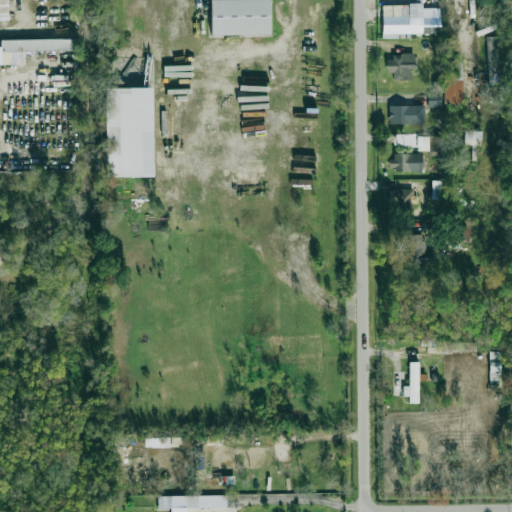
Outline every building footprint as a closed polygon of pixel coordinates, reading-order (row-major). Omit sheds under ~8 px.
[(0,0),(0,20),(8,21),(7,0),(0,0)] [(268,0),(210,0),(211,36),(270,34),(268,0)] [(382,38),(398,38),(398,33),(421,33),(420,25),(440,25),(439,8),(422,8),(422,4),(382,5),(382,38)] [(488,83),(503,83),(501,36),(486,36),(488,83)] [(78,39),(0,39),(0,49),(0,64),(21,64),(20,51),(78,51),(78,39)] [(386,72),(392,73),(392,80),(411,80),(411,70),(414,70),(414,55),(386,55),(386,72)] [(461,104),(463,60),(445,60),(443,103),(461,104)] [(106,178),(153,177),(151,87),(104,88),(106,178)] [(440,108),(441,93),(428,92),(427,107),(440,108)] [(424,106),(389,105),(388,123),(424,124),(424,106)] [(481,131),(464,131),(464,145),(481,145),(481,131)] [(429,156),(444,155),(443,136),(428,136),(429,156)] [(422,170),(422,153),(390,154),(390,171),(422,170)] [(431,199),(440,199),(441,181),(432,181),(431,199)] [(412,189),(392,189),(393,211),(413,211),(412,189)] [(468,222),(456,223),(459,240),(470,238),(468,222)] [(424,234),(407,234),(407,263),(432,263),(432,253),(424,253),(424,234)] [(500,380),(500,351),(489,352),(490,380),(500,380)] [(418,403),(419,362),(409,362),(408,386),(405,386),(405,403),(418,403)] [(185,511),(186,508),(226,508),(226,495),(157,496),(158,509),(170,508),(170,511),(185,511)]
